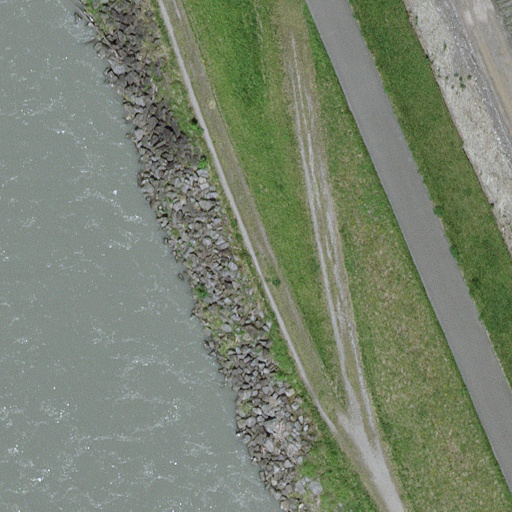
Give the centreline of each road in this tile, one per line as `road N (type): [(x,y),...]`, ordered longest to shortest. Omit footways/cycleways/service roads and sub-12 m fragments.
road 1 (track): [(386,511),(364,460),(307,376),(158,0)]
road 2 (track): [(286,0),(364,460)]
